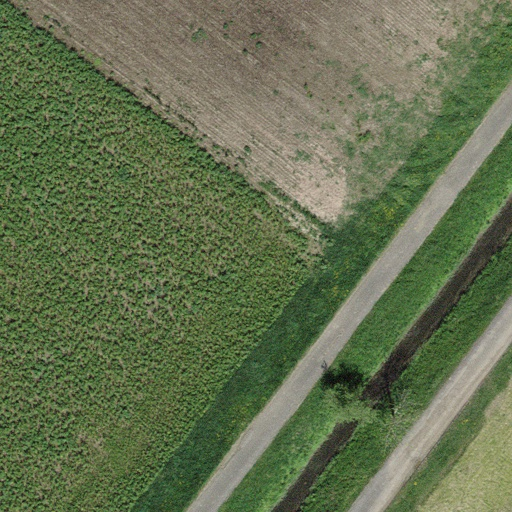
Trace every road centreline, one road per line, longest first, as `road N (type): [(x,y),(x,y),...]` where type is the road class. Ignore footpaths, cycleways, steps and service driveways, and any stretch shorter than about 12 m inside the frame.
road 1 (track): [(199,511),(511,103)]
road 2 (track): [(511,318),(364,511)]
